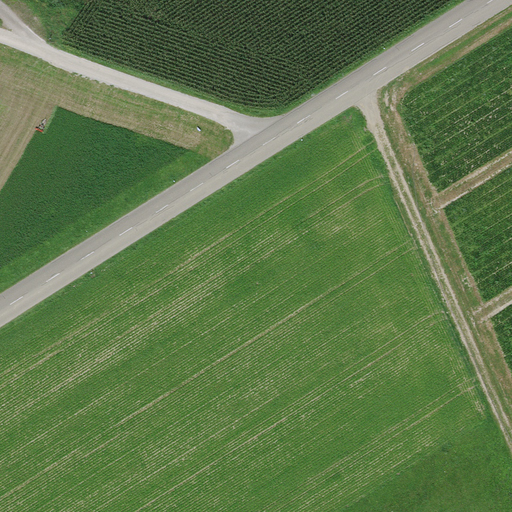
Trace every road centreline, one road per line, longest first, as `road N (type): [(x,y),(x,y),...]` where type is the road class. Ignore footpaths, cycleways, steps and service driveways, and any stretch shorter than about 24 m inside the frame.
road 1 (tertiary): [(495,0),(0,313)]
road 2 (track): [(362,84),(511,438)]
road 3 (track): [(277,138),(0,40)]
